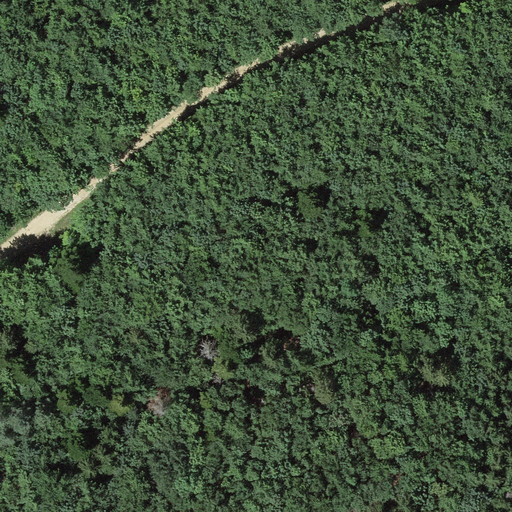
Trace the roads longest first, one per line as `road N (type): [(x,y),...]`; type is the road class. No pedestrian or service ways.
road 1 (track): [(0,261),(85,181),(283,55),(418,0)]
road 2 (track): [(0,238),(92,92),(166,0)]
